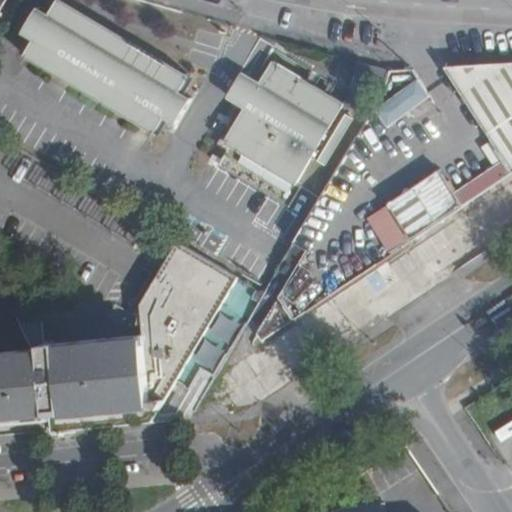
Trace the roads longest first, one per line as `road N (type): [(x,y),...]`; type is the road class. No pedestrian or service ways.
road 1 (residential): [(0,468),(199,449),(221,458),(226,476)]
road 2 (residential): [(400,367),(491,511)]
road 3 (tertiary): [(265,459),(400,367)]
road 4 (tertiary): [(511,11),(375,0)]
road 5 (tertiary): [(400,367),(511,292)]
